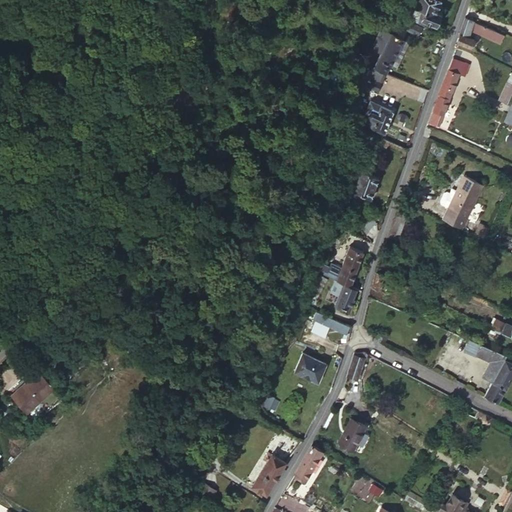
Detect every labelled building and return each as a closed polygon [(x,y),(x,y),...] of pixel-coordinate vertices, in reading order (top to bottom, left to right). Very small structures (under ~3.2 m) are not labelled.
[(439,2),(433,0),(410,0),(404,18),(433,28),(438,15),(435,14),(439,2)] [(394,11),(391,20),(399,22),(402,14),(394,11)] [(500,33),(462,17),(452,42),(455,43),(468,49),(473,39),(468,37),(473,27),(497,38),(500,33)] [(405,24),(402,32),(415,38),(418,30),(405,24)] [(372,69),(384,74),(388,64),(399,38),(402,32),(390,26),(372,69)] [(399,38),(388,64),(395,67),(406,42),(399,38)] [(462,62),(450,58),(425,124),(432,127),(435,117),(437,118),(454,75),(456,76),(462,62)] [(380,83),(384,74),(372,69),(369,69),(366,77),(380,83)] [(498,99),(507,103),(511,90),(511,70),(510,69),(498,99)] [(413,85),(409,97),(416,99),(420,88),(413,85)] [(382,136),(391,112),(368,103),(364,114),(368,116),(363,129),(382,136)] [(372,140),(364,156),(372,160),(380,143),(372,140)] [(344,189),(350,192),(357,171),(352,169),(350,174),(346,184),(344,189)] [(353,194),(369,201),(379,179),(368,174),(362,172),(353,194)] [(457,191),(449,208),(443,220),(462,230),(472,208),(475,201),(483,184),(464,175),(457,191)] [(449,208),(457,191),(452,189),(449,195),(446,194),(444,195),(441,202),(442,205),(449,208)] [(481,222),(476,234),(486,239),(492,227),(481,222)] [(350,235),(346,246),(352,249),(367,255),(372,244),(350,235)] [(352,249),(340,279),(346,282),(355,286),(367,255),(352,249)] [(334,276),(324,272),(314,292),(323,297),(334,276)] [(389,278),(377,273),(374,286),(382,290),(389,278)] [(364,290),(355,286),(346,282),(343,287),(348,290),(341,304),(354,311),(364,290)] [(380,291),(377,300),(388,305),(392,296),(380,291)] [(354,335),(357,325),(321,308),(317,317),(354,335)] [(490,327),(500,332),(511,337),(511,324),(495,317),(490,327)] [(66,350),(81,337),(71,326),(57,339),(66,350)] [(379,332),(375,337),(383,341),(387,336),(379,332)] [(91,357),(99,347),(92,341),(84,351),(91,357)] [(479,346),(468,341),(464,351),(475,356),(479,346)] [(334,357),(312,346),(303,365),(326,375),(334,357)] [(501,359),(503,356),(479,346),(475,356),(489,363),(498,366),(501,359)] [(359,353),(351,374),(362,379),(372,353),(359,353)] [(491,381),(484,395),(499,402),(511,373),(511,364),(501,359),(498,366),(491,381)] [(483,376),(491,381),(498,366),(489,363),(483,376)] [(33,411),(62,386),(46,368),(39,374),(41,377),(31,385),(29,383),(18,394),(33,411)] [(71,399),(62,386),(33,411),(44,423),(71,399)] [(505,423),(491,415),(488,421),(496,426),(505,423)] [(366,427),(352,421),(340,444),(354,451),(366,427)] [(327,453),(315,446),(300,473),(311,480),(327,453)] [(212,450),(203,463),(211,468),(220,454),(212,450)] [(272,496),(293,464),(274,451),(267,462),(271,465),(258,487),(272,496)] [(203,463),(195,477),(194,479),(201,483),(211,468),(203,463)] [(445,511),(472,511),(465,508),(470,500),(457,492),(450,504),(446,502),(442,510),(445,511)] [(420,497),(415,506),(424,511),(445,511),(442,510),(420,497)]
